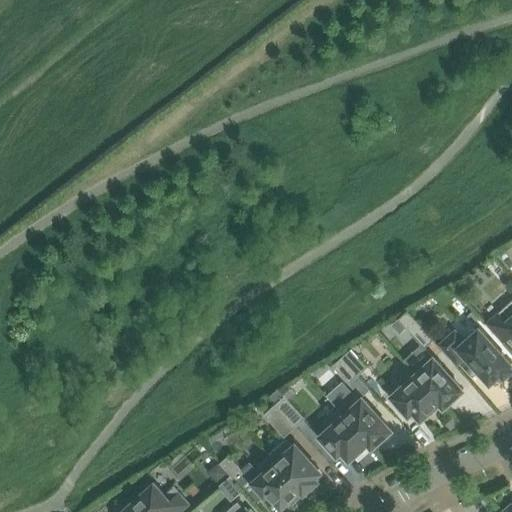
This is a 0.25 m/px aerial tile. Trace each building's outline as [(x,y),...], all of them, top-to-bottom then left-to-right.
[(511,300),(498,313),(487,323),(503,341),(511,333),(511,300)] [(408,310),(398,319),(404,325),(413,317),(408,310)] [(434,340),(413,317),(404,325),(406,327),(424,348),(434,340)] [(398,319),(390,326),(398,334),(406,327),(404,325),(398,319)] [(511,363),(479,327),(464,340),(455,331),(440,344),(457,363),(466,356),(490,383),(491,382),(495,381),(498,378),(499,375),(501,373),(504,377),(511,369),(511,366),(510,364),(511,363)] [(367,367),(351,349),(342,357),(358,375),(367,367)] [(463,389),(434,356),(415,373),(410,368),(440,402),(446,396),(450,401),(463,389)] [(358,375),(342,357),(333,365),(349,383),(358,375)] [(440,402),(410,368),(394,383),(398,388),(391,395),(403,409),(408,405),(421,419),(440,402)] [(392,429),(362,396),(359,399),(354,394),(338,408),(368,442),(374,436),(378,441),(392,429)] [(305,418),(285,395),(276,403),(296,426),(305,418)] [(296,426),(276,403),(264,414),(284,437),(296,426)] [(368,442),(338,408),(322,423),(327,428),(319,435),(332,449),(336,445),(349,459),(368,442)] [(287,440),(270,455),(304,492),(318,480),(315,476),(317,475),(315,473),(320,469),(295,442),(292,445),(287,440)] [(229,455),(219,464),(227,472),(230,475),(236,482),(245,474),(265,496),(268,493),(279,505),(284,501),(286,503),(290,500),(293,503),(304,493),(270,455),(254,469),(250,463),(243,470),(229,455)] [(163,511),(179,511),(189,504),(179,492),(170,500),(154,482),(121,511),(161,511),(163,511)] [(254,511),(251,508),(249,510),(246,507),(244,509),(238,501),(225,511),(254,511)]
